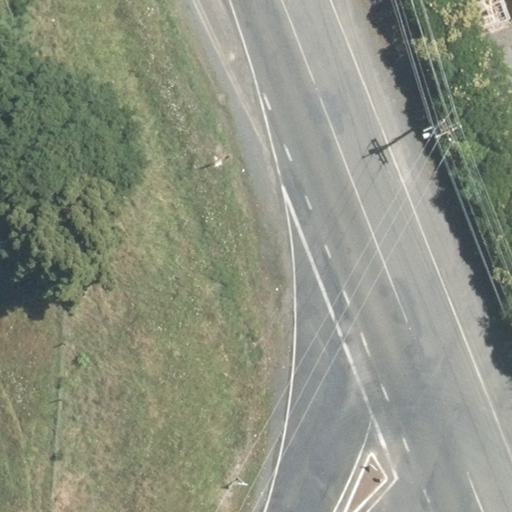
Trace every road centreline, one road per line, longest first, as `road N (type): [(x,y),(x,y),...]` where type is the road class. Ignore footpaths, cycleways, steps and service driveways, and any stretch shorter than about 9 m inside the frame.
road 1 (secondary): [(453,434),(263,0)]
road 2 (tertiary): [(453,434),(390,462),(353,511)]
